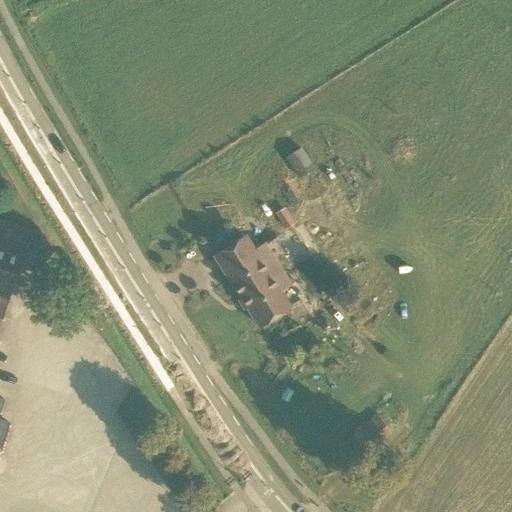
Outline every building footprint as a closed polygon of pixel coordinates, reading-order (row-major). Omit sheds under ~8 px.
[(313,169),(315,168),(305,154),(301,147),(300,148),(285,157),(299,178),(313,169)] [(0,322),(32,231),(0,219),(0,322)] [(257,248),(248,234),(214,255),(259,326),(293,305),(283,290),(293,284),(265,242),(257,248)] [(0,445),(8,422),(0,418),(0,411),(4,399),(0,397),(0,445)] [(363,450),(389,430),(378,415),(352,433),(363,450)]
